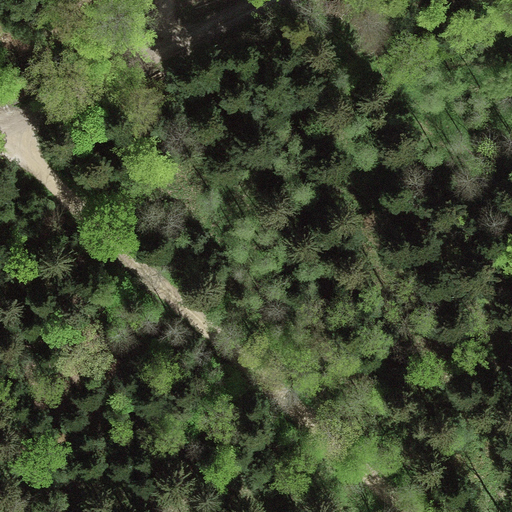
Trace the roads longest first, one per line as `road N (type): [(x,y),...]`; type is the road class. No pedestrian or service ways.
road 1 (track): [(7,136),(408,511)]
road 2 (track): [(264,0),(140,55),(7,136)]
